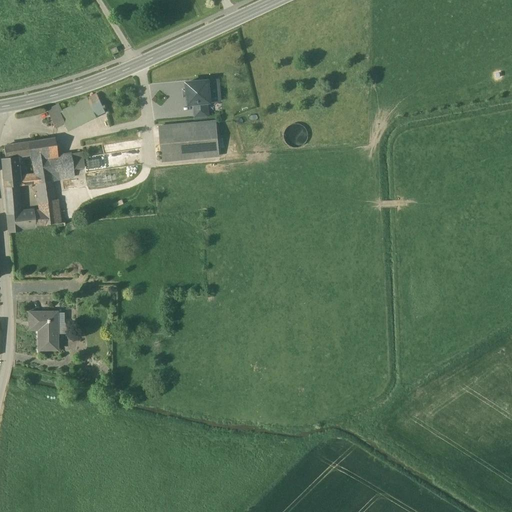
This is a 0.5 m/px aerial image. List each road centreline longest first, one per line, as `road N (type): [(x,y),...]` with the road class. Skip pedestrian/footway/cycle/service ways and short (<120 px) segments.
road 1 (tertiary): [(0,107),(107,78),(278,0)]
road 2 (residential): [(0,228),(7,343),(0,385)]
